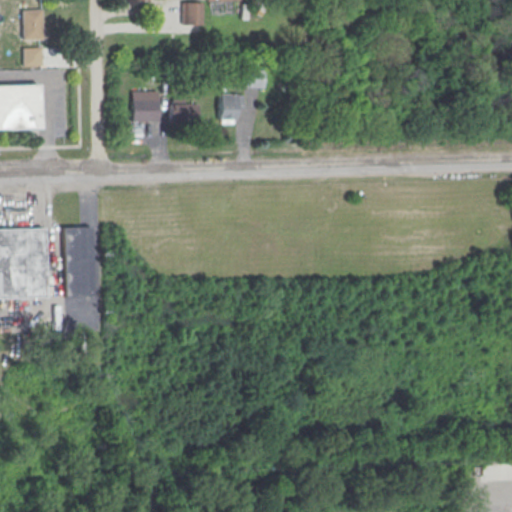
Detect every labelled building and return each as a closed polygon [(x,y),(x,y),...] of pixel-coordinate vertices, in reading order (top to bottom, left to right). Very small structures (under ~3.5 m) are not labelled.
[(180,2),(201,2),(201,25),(180,25),(180,2)] [(20,10),(39,10),(40,38),(21,39),(20,10)] [(20,48),(39,47),(39,65),(20,66),(20,48)] [(245,69),(263,70),(262,88),(243,87),(245,69)] [(0,85),(35,84),(37,128),(0,129),(0,85)] [(129,94),(156,94),(156,121),(129,121),(129,94)] [(217,94),(242,94),(242,108),(234,108),(233,120),(217,119),(217,94)] [(167,103),(195,104),(195,125),(167,124),(167,103)] [(60,228),(88,227),(90,296),(62,297),(60,228)] [(0,229),(41,228),(43,297),(0,298),(0,229)]
